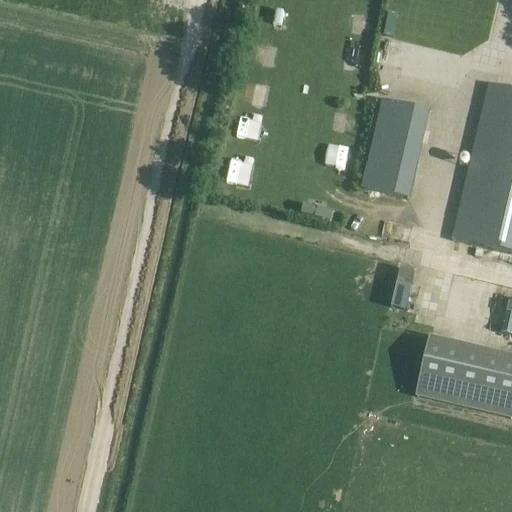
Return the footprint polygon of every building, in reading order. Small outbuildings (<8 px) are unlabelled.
[(398,0),(387,67),(425,73),(430,47),(464,52),(468,24),(495,29),(499,0),(398,0)] [(269,10),(265,27),(285,31),(289,15),(269,10)] [(354,13),(352,34),(372,36),(375,15),(354,13)] [(259,46),(254,62),(283,70),(287,54),(259,46)] [(346,46),(343,68),(366,71),(368,49),(346,46)] [(244,102),(265,105),(268,87),(247,83),(244,102)] [(511,91),(489,86),(484,105),(452,244),(511,257),(511,91)] [(0,511),(83,511),(170,132),(0,93),(0,511)] [(384,102),(379,121),(363,192),(409,202),(430,113),(384,102)] [(337,113),(336,132),(356,133),(357,114),(337,113)] [(243,120),(239,137),(257,140),(260,124),(243,120)] [(346,172),(351,151),(331,146),(326,168),(346,172)] [(231,163),(229,184),(250,187),(252,166),(231,163)] [(400,270),(391,310),(405,313),(414,273),(400,270)] [(511,359),(429,340),(416,398),(511,420),(511,359)]
